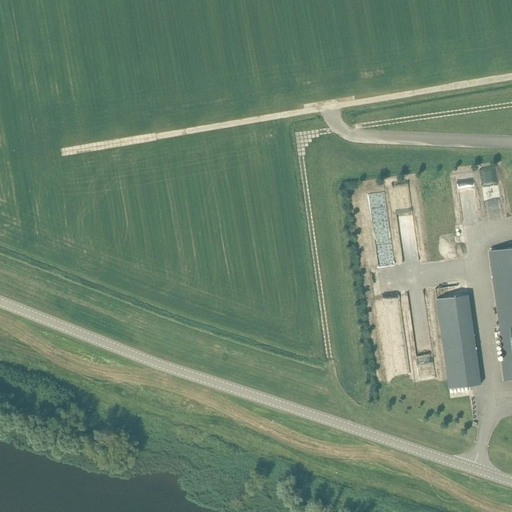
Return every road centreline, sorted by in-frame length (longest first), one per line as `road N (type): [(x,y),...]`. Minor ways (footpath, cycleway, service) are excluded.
road 1 (unclassified): [(511,481),(157,364),(0,302)]
road 2 (track): [(329,358),(298,136),(511,105)]
